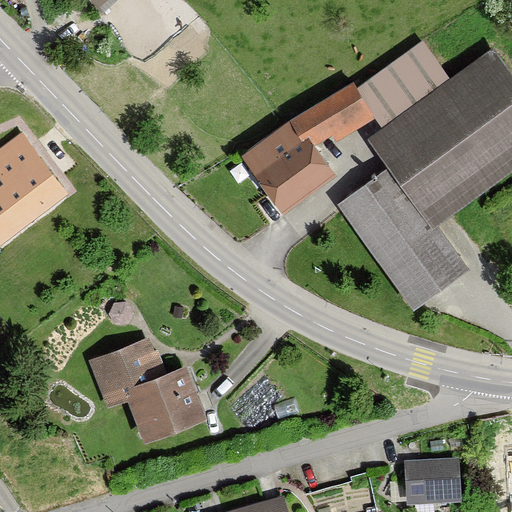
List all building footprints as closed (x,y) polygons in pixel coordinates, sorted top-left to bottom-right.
[(511,162),(511,82),(487,47),(443,77),(419,42),(351,89),(368,115),(377,127),(359,139),(379,167),(328,202),(401,307),(461,266),(429,219),(511,162)] [(351,89),(344,80),(282,123),(293,139),(246,171),(273,211),(328,174),(313,152),(368,115),(351,89)] [(0,237),(60,191),(16,135),(0,147),(0,237)] [(146,339),(85,361),(101,404),(120,398),(135,440),(198,418),(179,364),(157,372),(146,339)] [(456,462),(408,464),(410,501),(458,499),(456,462)] [(278,511),(274,497),(225,511),(278,511)]
